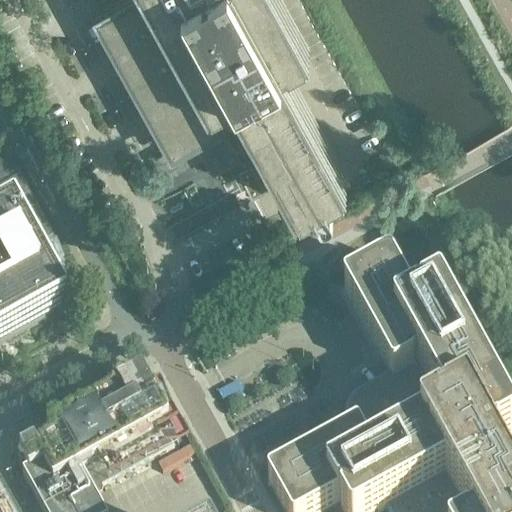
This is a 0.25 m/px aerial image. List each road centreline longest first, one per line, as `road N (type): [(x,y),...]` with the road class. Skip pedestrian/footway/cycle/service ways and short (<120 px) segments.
road 1 (unclassified): [(139,332),(119,311),(0,95)]
road 2 (unclassified): [(139,332),(159,342),(252,511)]
road 3 (unclassified): [(0,414),(139,332)]
